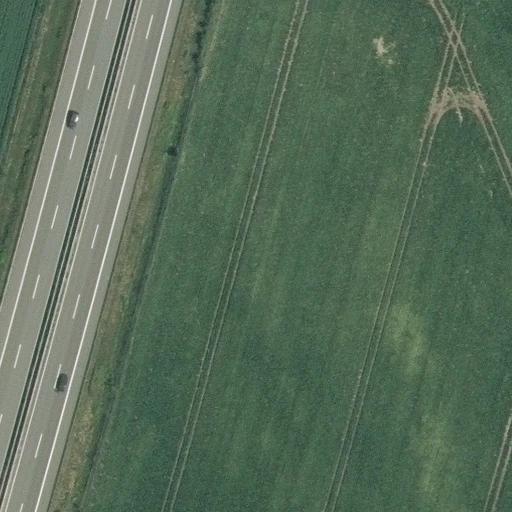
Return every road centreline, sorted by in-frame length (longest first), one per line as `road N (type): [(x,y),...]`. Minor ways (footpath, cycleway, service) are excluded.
road 1 (motorway): [(16,511),(153,0)]
road 2 (motorway): [(108,0),(0,410)]
